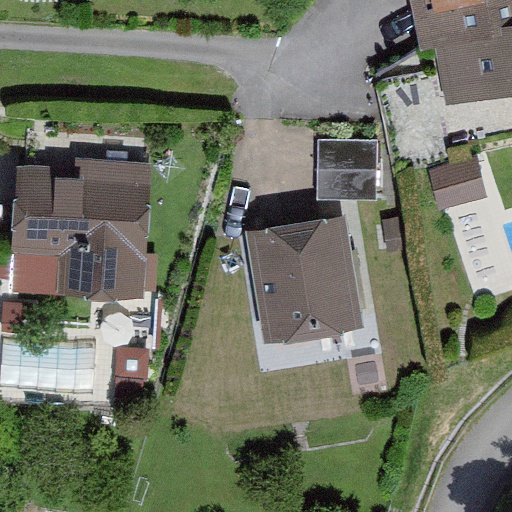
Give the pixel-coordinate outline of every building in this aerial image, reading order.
[(511,0),(411,0),(433,107),(511,90),(511,0)] [(380,138),(320,138),(319,198),(379,198),(380,138)] [(436,163),(444,196),(490,185),(481,152),(436,163)] [(146,173),(10,162),(3,249),(57,253),(54,289),(137,295),(146,173)] [(342,210),(242,226),(260,340),(361,324),(342,210)]
